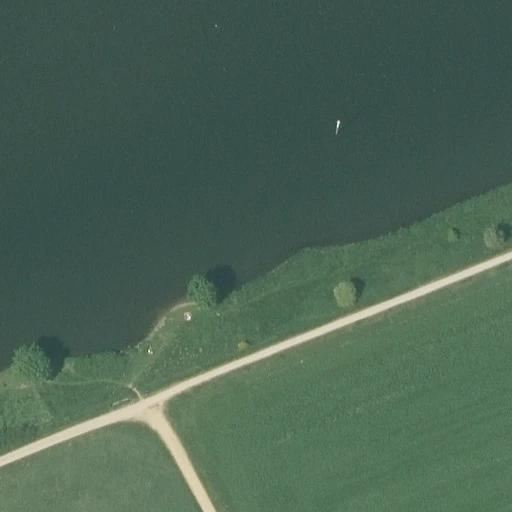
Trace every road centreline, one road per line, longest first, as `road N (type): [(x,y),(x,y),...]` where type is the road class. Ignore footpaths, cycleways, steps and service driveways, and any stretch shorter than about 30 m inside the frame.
road 1 (track): [(511,255),(148,401)]
road 2 (track): [(148,401),(0,464)]
road 3 (track): [(148,401),(208,511)]
